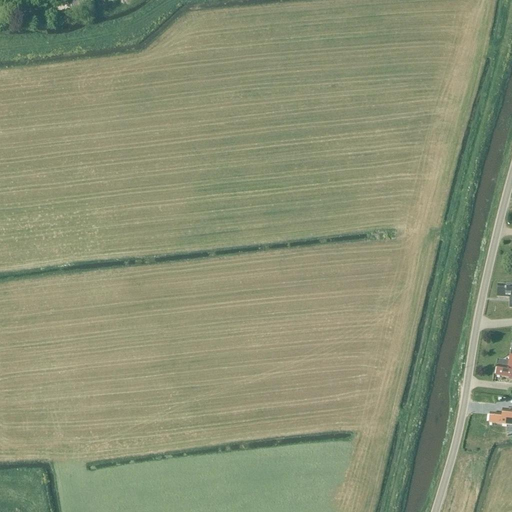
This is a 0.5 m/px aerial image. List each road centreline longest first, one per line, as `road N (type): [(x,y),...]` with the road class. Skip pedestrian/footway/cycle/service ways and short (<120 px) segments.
road 1 (track): [(511,6),(389,511)]
road 2 (unclassified): [(435,511),(511,185)]
